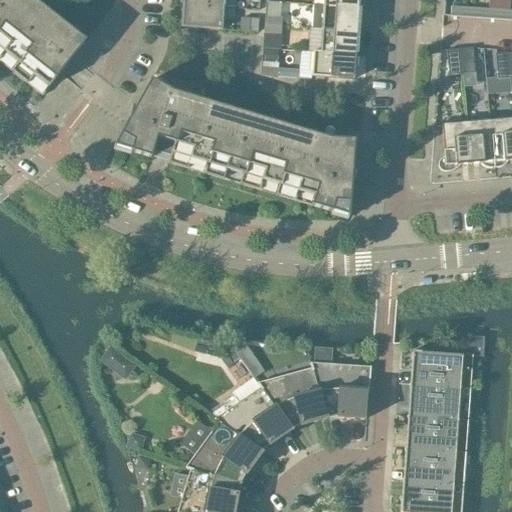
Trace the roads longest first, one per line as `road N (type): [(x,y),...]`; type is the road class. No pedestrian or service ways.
road 1 (residential): [(390,260),(268,262),(142,230),(33,166),(0,136)]
road 2 (residential): [(394,207),(411,0)]
road 3 (residential): [(274,511),(291,481),(313,464),(376,461)]
road 4 (residential): [(390,260),(511,249)]
